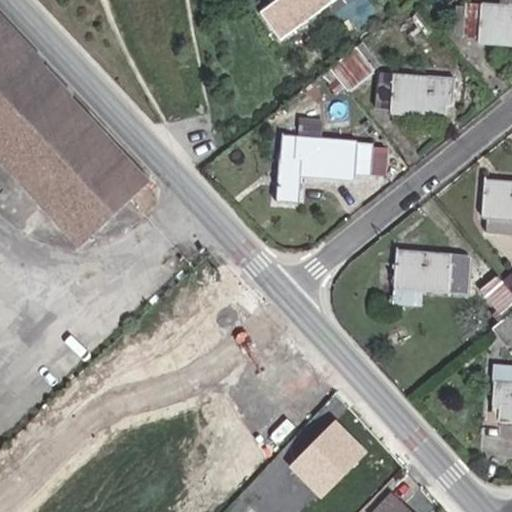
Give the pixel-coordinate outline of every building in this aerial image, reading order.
[(282,43),(340,0),(259,0),(267,11),(261,16),(282,43)] [(511,0),(499,0),(499,7),(467,4),(464,37),(479,38),(479,42),(511,44),(511,0)] [(282,43),(261,16),(255,20),(276,48),(282,43)] [(37,69),(39,67),(0,25),(0,163),(78,247),(144,186),(105,144),(37,69)] [(330,70),(349,93),(375,72),(357,48),(330,70)] [(447,104),(454,105),(456,80),(379,74),(376,107),(391,109),(391,112),(445,117),(447,104)] [(356,175),(370,175),(374,145),(284,136),(278,199),(300,201),(303,177),(355,182),(356,175)] [(511,182),(485,181),(481,219),(487,220),(485,234),(511,235),(511,182)] [(394,291),(468,297),(472,256),(397,249),(394,291)] [(499,323),(511,312),(511,294),(498,276),(480,290),(497,311),(492,315),(499,323)] [(492,329),(508,348),(511,345),(511,312),(499,323),(492,329)] [(501,420),(511,420),(511,367),(497,366),(493,403),(502,404),(501,420)] [(292,470),(320,498),(364,454),(336,426),(292,470)] [(404,511),(392,499),(378,511),(404,511)]
